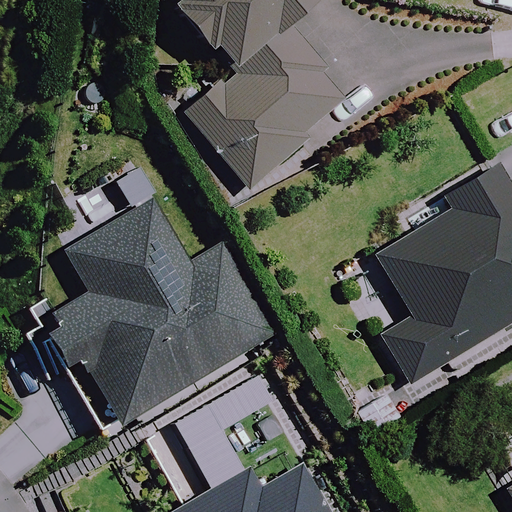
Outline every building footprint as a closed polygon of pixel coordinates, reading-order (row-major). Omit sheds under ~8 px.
[(297,139),(339,101),(323,84),(327,80),(280,28),(312,0),(311,0),(178,0),(163,14),(204,59),(209,54),(228,74),(174,123),(241,198),(301,144),(297,139)] [(511,199),(495,169),(439,201),(447,215),(370,259),(406,322),(377,339),(404,388),(511,326),(511,199)] [(59,255),(81,293),(36,320),(41,329),(26,337),(49,376),(64,367),(103,433),(264,338),(212,251),(181,269),(144,206),(59,255)] [(384,393),(348,414),(363,440),(399,420),(384,393)] [(241,476),(179,511),(316,511),(294,473),(253,497),(241,476)] [(511,484),(502,491),(511,508),(511,484)]
